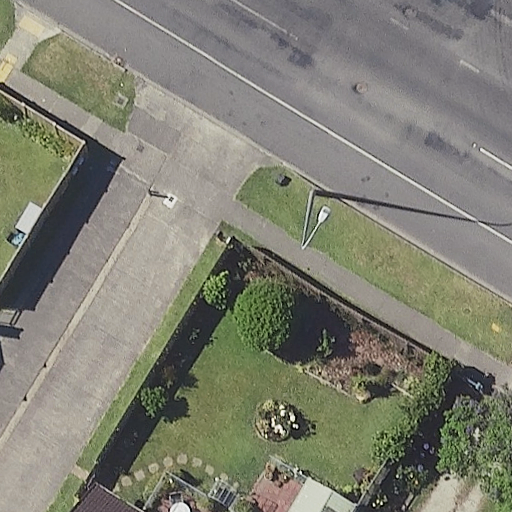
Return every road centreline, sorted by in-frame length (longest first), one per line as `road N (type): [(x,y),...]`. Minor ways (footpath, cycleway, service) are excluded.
road 1 (secondary): [(234,0),(391,89)]
road 2 (secondary): [(391,89),(511,162)]
